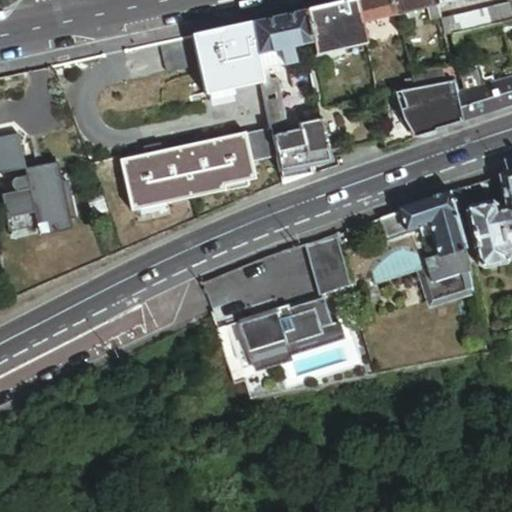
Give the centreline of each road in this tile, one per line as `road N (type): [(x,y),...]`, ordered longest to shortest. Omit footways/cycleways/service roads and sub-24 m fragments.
road 1 (tertiary): [(511,130),(204,242),(0,344)]
road 2 (unknown): [(107,23),(116,63),(96,103),(110,132),(303,103)]
road 3 (residential): [(74,31),(205,0)]
